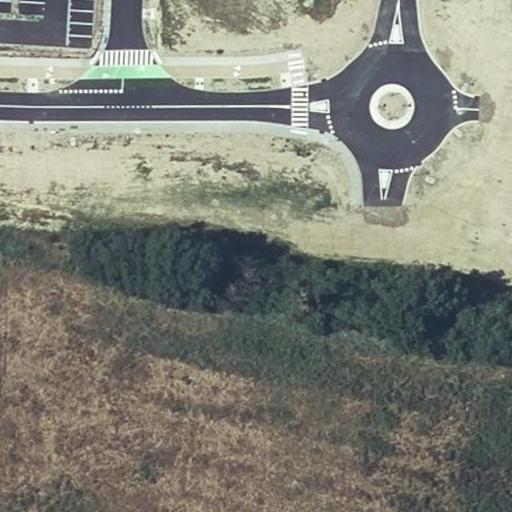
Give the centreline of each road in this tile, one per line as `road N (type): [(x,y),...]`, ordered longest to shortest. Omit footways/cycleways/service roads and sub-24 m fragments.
road 1 (unclassified): [(348,106),(360,135),(389,148),(419,137),(433,109),(420,74),(396,63),(362,73),(350,94)]
road 2 (unclassified): [(121,107),(348,106)]
road 3 (unclassified): [(0,105),(121,107)]
